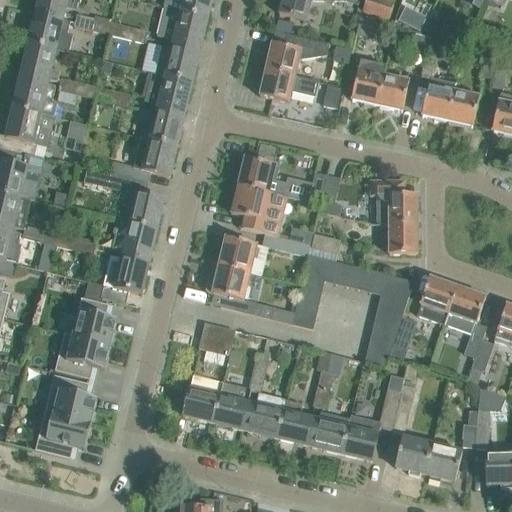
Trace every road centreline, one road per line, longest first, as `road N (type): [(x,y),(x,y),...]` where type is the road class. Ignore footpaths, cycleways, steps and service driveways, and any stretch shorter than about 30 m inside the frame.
road 1 (residential): [(127,459),(211,121)]
road 2 (residential): [(362,511),(127,459)]
road 3 (residential): [(432,165),(211,121)]
road 4 (residential): [(511,292),(435,261),(432,165)]
road 5 (residential): [(211,121),(240,0)]
